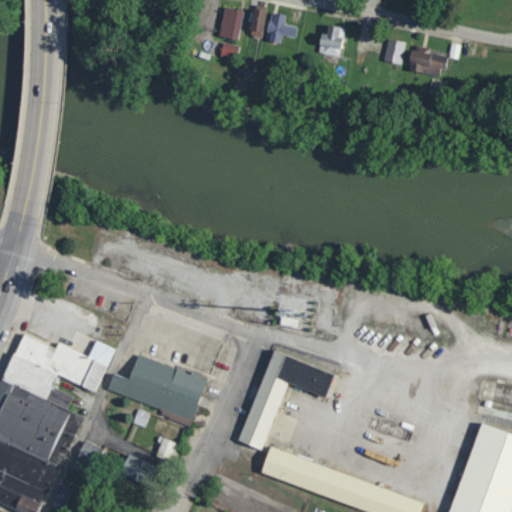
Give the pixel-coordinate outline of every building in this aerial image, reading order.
[(237,40),(244,11),(225,7),(218,36),(237,40)] [(266,11),(252,10),(250,35),(263,37),(266,11)] [(282,35),(295,38),(297,27),(284,24),(286,15),(271,12),(265,40),(280,43),(282,35)] [(321,34),(318,54),(340,57),(344,27),(328,25),(326,34),(321,34)] [(402,65),(406,43),(389,39),(384,61),(402,65)] [(219,56),(235,60),(239,46),(224,42),(219,56)] [(431,48),(413,45),(409,72),(440,76),(441,69),(446,70),(448,56),(430,54),(431,48)] [(117,347),(98,340),(92,355),(61,342),(59,347),(21,332),(0,382),(0,501),(27,511),(41,511),(81,414),(70,409),(75,396),(55,387),(59,376),(99,393),(117,347)] [(331,396),(339,371),(275,350),(244,444),(267,451),(289,382),(331,396)] [(108,391),(196,422),(210,380),(141,355),(133,378),(115,372),(108,391)] [(182,446),(166,438),(157,455),(174,464),(182,446)] [(80,457),(97,466),(105,450),(87,442),(80,457)] [(423,511),(427,500),(274,449),(264,477),(369,511),(423,511)] [(156,489),(165,469),(131,454),(122,474),(156,489)]
